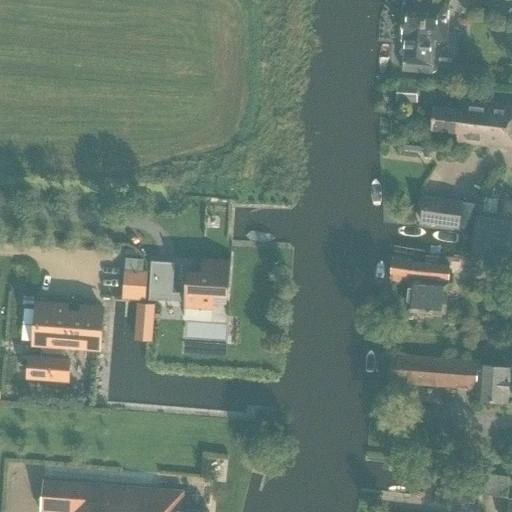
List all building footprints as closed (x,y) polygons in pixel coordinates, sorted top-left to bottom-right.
[(446,46),(448,0),(404,0),(401,42),(404,43),(403,62),(432,65),(434,45),(446,46)] [(416,83),(397,82),(396,98),(415,100),(416,83)] [(456,143),(472,145),(477,103),(466,102),(465,110),(433,106),(430,129),(457,132),(456,143)] [(511,107),(477,103),(472,145),(488,147),(488,144),(511,147),(511,107)] [(462,201),(423,196),(419,223),(464,228),(475,204),(462,202),(462,201)] [(509,220),(474,216),(470,258),(504,262),(509,220)] [(184,301),(183,316),(184,316),(185,301),(212,303),(212,296),(227,297),(228,286),(229,286),(231,252),(230,252),(229,267),(202,265),(202,272),(187,271),(186,282),(185,282),(184,294),(171,293),(173,264),(152,262),(149,299),(184,301)] [(448,282),(449,266),(393,258),(390,279),(410,282),(406,310),(445,314),(448,282)] [(147,272),(124,270),(122,298),(138,300),(137,303),(135,339),(151,341),(154,305),(145,304),(147,272)] [(102,309),(37,304),(34,343),(42,344),(41,358),(29,357),(28,377),(68,380),(69,360),(63,359),(65,346),(99,348),(102,309)] [(507,402),(510,368),(479,365),(479,360),(390,353),(388,382),(476,389),(475,400),(507,402)] [(508,476),(468,472),(466,493),(506,497),(508,476)] [(183,490),(43,480),(40,511),(55,511),(208,511),(209,511),(182,509),(183,490)]
